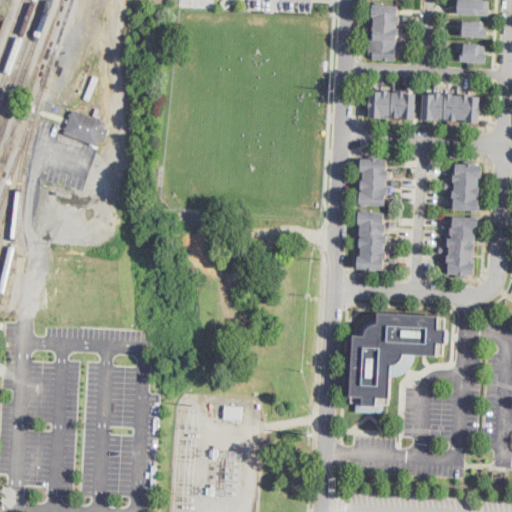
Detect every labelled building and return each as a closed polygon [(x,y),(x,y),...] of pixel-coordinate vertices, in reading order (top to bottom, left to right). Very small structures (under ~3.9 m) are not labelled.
[(461,5),(461,0),(491,0),(491,1),(490,14),(460,12),(460,10),(457,10),(457,5),(461,5)] [(375,6),(400,7),(399,15),(401,15),(401,22),(399,22),(397,58),(373,56),(373,49),(370,49),(371,37),(374,37),(375,6)] [(464,29),(465,18),(486,19),(485,27),(489,28),(489,34),(464,32),(461,32),(461,29),(464,29)] [(487,61),(473,60),(458,59),(458,55),(463,55),(464,40),(482,41),(481,51),(487,52),(487,61)] [(99,76),(89,99),(85,97),(94,74),(99,76)] [(406,90),(417,91),(415,114),(412,114),(412,117),(405,117),(405,113),(400,113),(400,116),(393,116),(393,113),(382,112),(382,116),(371,116),(372,111),(370,111),(371,88),(383,89),(383,87),(391,88),(391,89),(400,90),(400,89),(406,89),(406,90)] [(464,92),(470,92),(470,94),(482,95),(481,103),(484,103),(484,113),(481,113),(481,121),(468,121),(468,117),(459,117),(459,119),(447,119),(447,116),(440,116),(440,118),(424,118),(424,115),(423,115),(424,92),(436,92),(436,90),(443,91),(443,93),(447,93),(447,91),(454,91),(454,93),(464,94),(464,92)] [(103,110),(100,118),(93,115),(96,108),(103,110)] [(110,129),(108,135),(103,133),(98,146),(65,133),(74,110),(106,122),(105,126),(110,129)] [(388,160),(381,159),(381,156),(369,155),(369,158),(361,158),(361,171),(363,171),(363,180),(361,180),(360,204),(385,205),(386,194),(388,194),(388,188),(386,187),(386,178),(388,178),(389,171),(387,171),(388,160)] [(483,165),(476,165),(476,161),(465,161),(465,164),(457,163),(457,174),(454,174),(454,182),(456,182),(456,191),(454,191),(454,198),(455,198),(455,209),(480,210),(481,199),(478,199),(479,195),(480,195),(481,187),(479,187),(479,176),(482,177),(483,165)] [(384,213),(359,211),(359,224),(361,224),(360,235),(362,235),(362,238),(360,238),(360,247),(362,247),(361,256),(358,256),(357,269),(365,269),(365,272),(376,273),(376,270),(385,271),(385,261),(387,261),(388,252),(386,251),(386,243),(388,243),(388,235),(383,235),(384,231),(386,231),(386,225),(383,224),(384,213)] [(480,218),(455,217),(454,228),(452,228),(451,235),(454,235),(453,239),(450,239),(450,246),(451,246),(451,256),(448,256),(448,262),(450,262),(450,273),(458,274),(458,277),(467,277),(467,274),(475,274),(475,264),(472,264),(473,251),(475,252),(475,246),(473,246),(473,240),(476,241),(476,230),(479,230),(480,218)] [(450,317),(447,356),(394,353),(391,404),(379,404),(376,406),(366,405),(364,403),(352,402),(356,336),(367,337),(367,333),(371,328),(375,325),(380,325),(381,313),(450,317)] [(245,407),(243,421),(225,419),(226,405),(245,407)]
